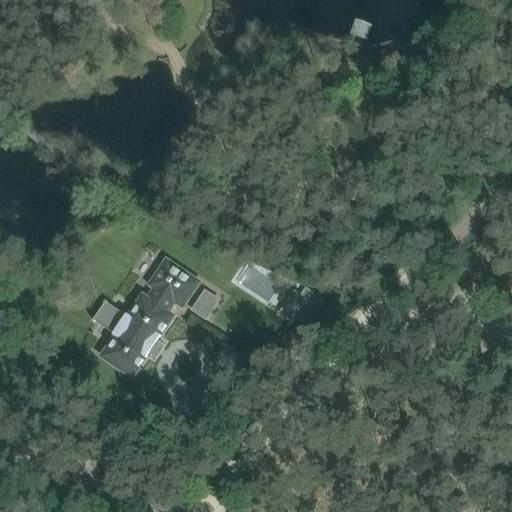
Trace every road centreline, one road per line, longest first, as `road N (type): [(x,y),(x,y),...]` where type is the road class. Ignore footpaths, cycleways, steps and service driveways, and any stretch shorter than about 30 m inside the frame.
road 1 (residential): [(195,511),(511,187)]
road 2 (residential): [(143,511),(0,460)]
